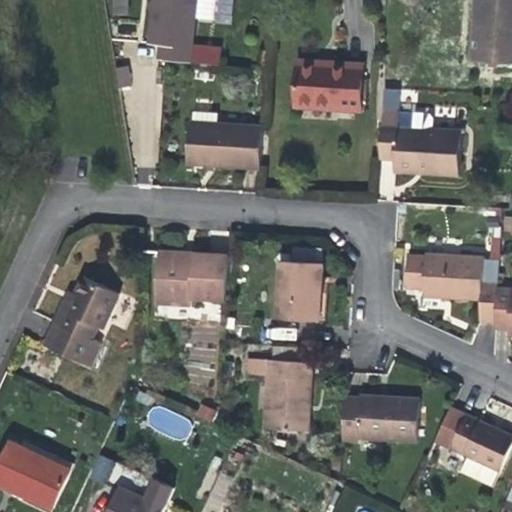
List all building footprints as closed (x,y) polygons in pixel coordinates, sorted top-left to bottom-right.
[(127,15),(127,0),(111,0),(111,15),(127,15)] [(214,20),(216,0),(154,0),(149,43),(161,44),(160,51),(159,59),(219,65),(221,48),(192,45),(196,18),(214,20)] [(511,62),(511,0),(476,0),(473,60),(511,62)] [(361,110),(364,68),(327,65),(322,65),(323,62),(299,61),(296,106),(361,110)] [(128,66),(116,68),(119,88),(131,86),(128,66)] [(459,150),(460,128),(431,126),(431,115),(427,111),(397,110),(381,109),(380,158),(395,160),(395,167),(418,167),(425,167),(425,171),(458,171),(459,150)] [(260,169),(263,126),(218,123),(219,113),(194,111),(193,121),(190,121),(188,164),(203,165),(260,169)] [(499,256),(500,226),(487,226),(486,256),(499,256)] [(194,260),(194,253),(174,252),(159,251),(159,258),(194,260)] [(227,300),(229,255),(194,253),(194,260),(159,258),(156,303),(192,305),(192,298),(227,300)] [(498,288),(500,259),(484,259),(485,257),(426,253),(427,255),(409,254),(407,287),(424,289),(424,296),(443,297),(482,300),(480,323),(496,323),(498,288)] [(321,321),(322,295),(324,263),(281,260),(278,318),(321,321)] [(111,333),(127,298),(84,277),(76,293),(69,309),(63,307),(45,345),(91,366),(102,344),(96,341),(102,329),(111,333)] [(511,289),(498,288),(496,323),(496,327),(510,329),(510,334),(511,334),(511,289)] [(69,309),(76,293),(71,291),(68,297),(63,307),(69,309)] [(295,360),(296,347),(275,345),(273,358),(295,360)] [(312,379),(313,362),(249,358),(248,374),(269,375),(265,429),(309,431),(312,379)] [(418,441),(421,399),(386,397),(386,401),(380,401),(380,396),(361,395),(361,398),(345,397),(343,439),(360,440),(360,437),(418,441)] [(501,471),(511,448),(511,435),(488,424),(466,414),(451,447),(464,454),(457,470),(493,487),(501,471)] [(56,504),(73,469),(11,441),(0,465),(0,483),(29,497),(31,493),(56,504)] [(107,483),(113,459),(97,455),(91,478),(107,483)] [(164,511),(167,506),(121,486),(109,511),(164,511)] [(56,504),(31,493),(29,497),(45,504),(54,509),(56,504)]
